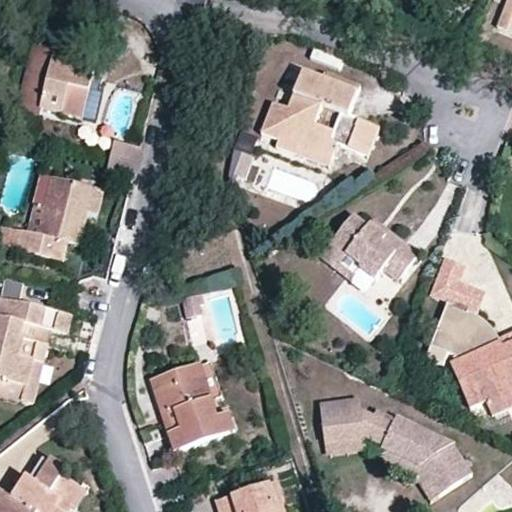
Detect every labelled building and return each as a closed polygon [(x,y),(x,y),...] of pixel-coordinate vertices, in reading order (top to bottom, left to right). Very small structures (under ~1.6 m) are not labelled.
[(511,17),(511,0),(508,0),(503,14),(511,17)] [(511,34),(511,17),(503,14),(498,28),(511,34)] [(101,91),(106,66),(97,64),(97,63),(71,57),(71,52),(33,45),(17,113),(41,118),(42,111),(83,120),(92,88),(101,91)] [(371,154),(380,130),(350,119),(362,89),(328,76),(325,83),(303,76),(289,111),(272,105),(262,135),(278,142),(276,149),(298,157),(300,150),(332,162),(335,156),(337,149),(341,151),(349,154),(352,147),(371,154)] [(93,122),(101,91),(92,88),(83,120),(93,122)] [(368,160),(371,154),(352,147),(349,154),(368,160)] [(140,151),(117,148),(114,161),(137,166),(141,151),(140,151)] [(329,169),(332,162),(300,150),(298,157),(329,169)] [(245,157),(242,165),(254,169),(256,162),(245,157)] [(137,166),(114,161),(110,178),(133,183),(137,166)] [(248,185),(254,169),(242,165),(236,180),(248,185)] [(43,177),(26,234),(38,236),(53,179),(43,177)] [(89,215),(96,189),(53,179),(38,236),(26,234),(21,233),(16,253),(65,264),(70,245),(81,247),(89,215)] [(106,192),(96,189),(89,215),(100,218),(106,192)] [(421,257),(406,245),(398,257),(384,246),(388,240),(373,228),(358,216),(331,253),(346,264),(350,261),(363,271),(361,274),(377,286),(387,275),(400,285),(421,257)] [(377,223),(373,228),(388,240),(384,246),(398,257),(406,245),(377,223)] [(11,251),(16,253),(21,233),(17,231),(11,251)] [(340,272),(346,264),(331,253),(326,260),(340,272)] [(477,314),(482,317),(483,314),(489,296),(461,286),(468,268),(449,261),(435,298),(451,304),(458,306),(465,309),(469,310),(474,312),(477,314)] [(68,336),(72,318),(1,301),(0,304),(0,384),(28,391),(34,364),(44,366),(48,348),(35,344),(22,341),(24,328),(37,331),(68,336)] [(209,318),(204,301),(185,305),(192,333),(206,330),(204,319),(209,318)] [(458,306),(451,304),(435,347),(459,356),(462,363),(455,365),(474,409),(490,401),(488,396),(510,387),(511,387),(511,348),(507,351),(505,347),(502,340),(499,334),(493,327),(488,322),(484,318),(482,317),(477,314),(474,312),(469,310),(465,309),(458,306)] [(35,344),(37,331),(24,328),(22,341),(35,344)] [(214,363),(202,367),(214,403),(225,399),(214,363)] [(0,399),(34,407),(44,366),(34,364),(28,391),(0,384),(0,399)] [(214,403),(202,367),(170,378),(173,389),(161,393),(169,417),(177,415),(182,432),(175,435),(181,453),(225,439),(220,420),(214,403)] [(175,455),(181,453),(175,435),(182,432),(177,415),(169,417),(161,393),(173,389),(170,378),(152,384),(175,455)] [(511,387),(510,387),(488,396),(496,416),(511,409),(511,387)] [(323,408),(330,447),(368,442),(368,441),(372,432),(390,440),(385,449),(385,451),(421,469),(439,497),(457,486),(474,476),(456,446),(400,420),(399,422),(380,413),(377,419),(365,413),(363,402),(323,408)] [(232,416),(220,420),(225,439),(238,436),(232,416)] [(368,441),(385,449),(390,440),(372,432),(368,441)] [(369,453),(368,442),(330,447),(332,460),(369,453)] [(430,503),(439,497),(421,469),(385,451),(380,464),(416,481),(430,503)] [(76,478),(52,461),(49,466),(44,461),(32,480),(28,478),(13,500),(0,490),(0,509),(4,511),(64,511),(68,507),(73,510),(85,491),(73,482),(76,478)] [(222,511),(286,511),(279,486),(220,505),(222,511)] [(78,511),(89,494),(85,491),(73,510),(75,511),(78,511)]
